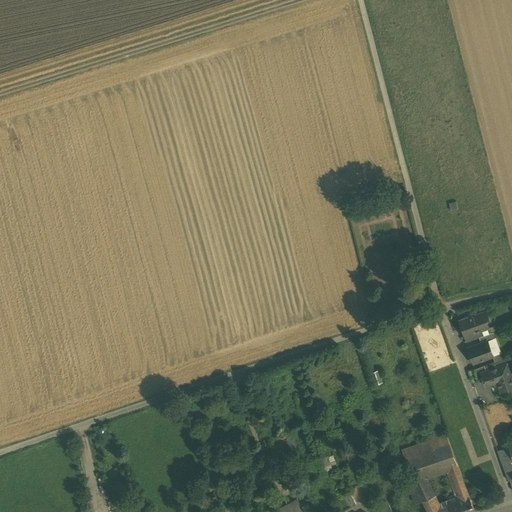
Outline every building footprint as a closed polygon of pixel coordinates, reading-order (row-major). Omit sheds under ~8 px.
[(482,312),(474,315),(470,313),(468,317),(460,320),(464,331),(465,331),(468,332),(469,333),(481,329),(487,327),(482,312)] [(481,329),(469,333),(471,340),(479,337),(483,335),(481,329)] [(483,335),(479,337),(481,343),(487,340),(494,338),(492,332),(483,335)] [(481,343),(468,347),(473,362),(492,355),(487,340),(481,343)] [(486,371),(481,372),(483,378),(486,385),(494,382),(498,380),(499,384),(503,394),(511,390),(511,380),(506,363),(486,371)] [(484,365),(473,369),(477,381),(483,378),(481,372),(486,371),(484,365)] [(445,432),(398,448),(415,484),(424,480),(440,475),(439,470),(449,467),(457,464),(459,463),(445,432)] [(511,455),(509,447),(498,450),(508,481),(510,480),(511,485),(511,455)] [(331,449),(316,454),(321,467),(335,463),(331,449)] [(469,495),(457,464),(449,467),(460,499),(468,496),(469,495)] [(439,511),(424,480),(415,484),(427,511),(439,511)] [(349,492),(336,499),(343,511),(356,504),(349,492)] [(460,499),(449,503),(451,509),(452,511),(471,511),(474,511),(468,496),(460,499)] [(302,511),(296,499),(279,508),(281,511),(302,511)]
